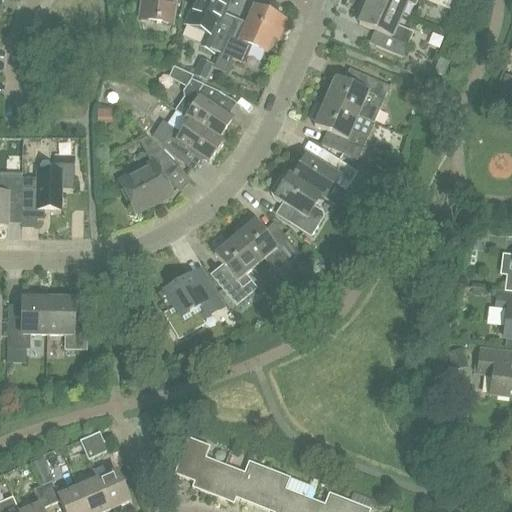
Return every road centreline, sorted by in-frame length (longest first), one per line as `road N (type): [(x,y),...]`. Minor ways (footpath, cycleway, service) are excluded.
road 1 (residential): [(0,259),(114,255),(199,214),(260,145),(325,3)]
road 2 (residential): [(15,126),(18,50),(34,0)]
